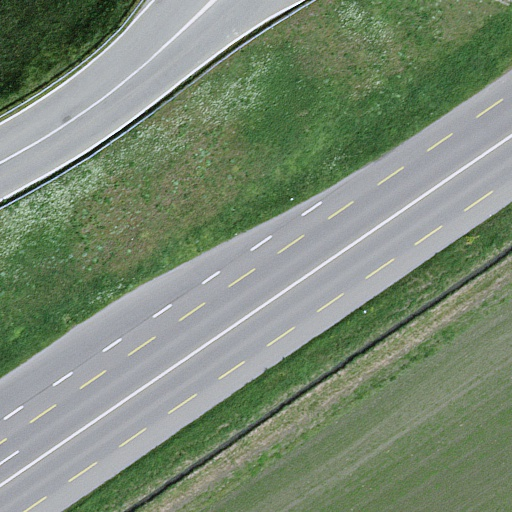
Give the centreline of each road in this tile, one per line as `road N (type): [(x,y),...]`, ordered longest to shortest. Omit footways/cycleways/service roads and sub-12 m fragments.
road 1 (primary): [(0,483),(511,137)]
road 2 (secondary): [(212,0),(84,110),(0,161)]
